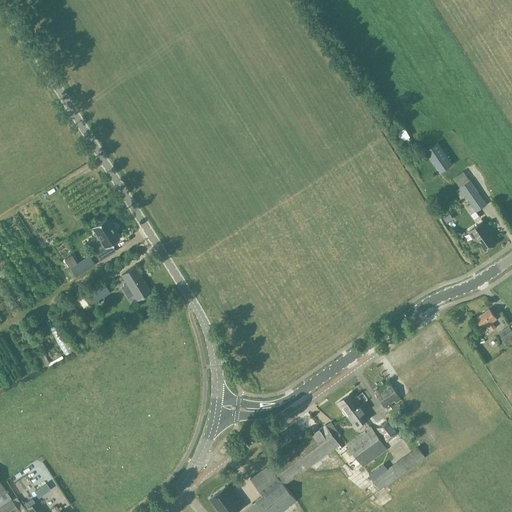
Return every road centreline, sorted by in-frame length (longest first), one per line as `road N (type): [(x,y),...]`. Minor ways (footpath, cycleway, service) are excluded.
road 1 (tertiary): [(213,350),(181,284),(3,0)]
road 2 (tertiary): [(215,407),(254,411),(284,403),(425,306),(511,258)]
road 3 (tertiary): [(155,511),(197,464),(215,407)]
